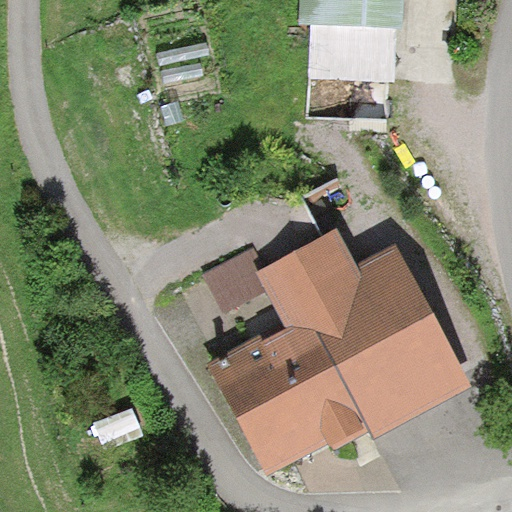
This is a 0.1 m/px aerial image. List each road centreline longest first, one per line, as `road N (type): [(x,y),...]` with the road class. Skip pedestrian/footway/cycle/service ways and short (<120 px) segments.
road 1 (track): [(22,0),(16,83),(39,183),(254,498),(290,511)]
road 2 (unclassified): [(511,246),(488,150),(511,29)]
